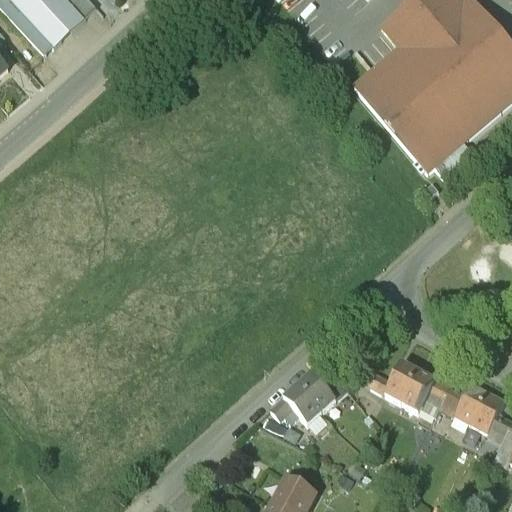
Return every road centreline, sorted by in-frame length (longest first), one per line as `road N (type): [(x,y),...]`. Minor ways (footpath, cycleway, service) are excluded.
road 1 (residential): [(385,292),(159,488)]
road 2 (tertiary): [(175,0),(0,151)]
road 3 (residential): [(511,175),(385,292)]
road 4 (residential): [(385,292),(420,322),(511,374)]
